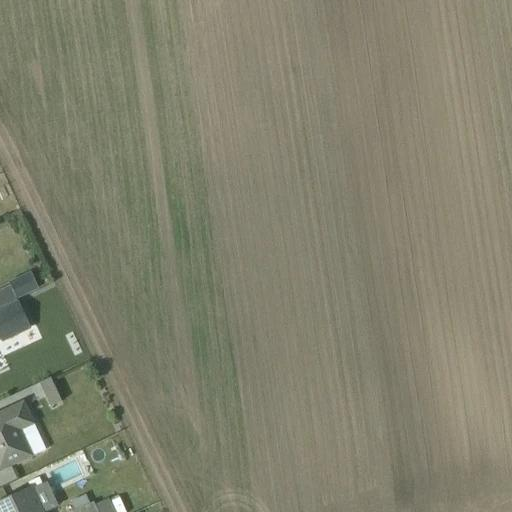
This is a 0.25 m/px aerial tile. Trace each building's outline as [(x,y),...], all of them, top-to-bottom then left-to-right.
[(0,290),(0,309),(17,302),(37,293),(30,278),(0,290)] [(17,302),(0,309),(0,342),(29,330),(17,302)] [(0,473),(46,452),(25,403),(0,413),(0,473)] [(30,488),(0,502),(0,511),(54,511),(58,510),(45,483),(31,490),(30,488)] [(111,511),(107,501),(91,508),(86,496),(71,502),(74,511),(111,511)]
